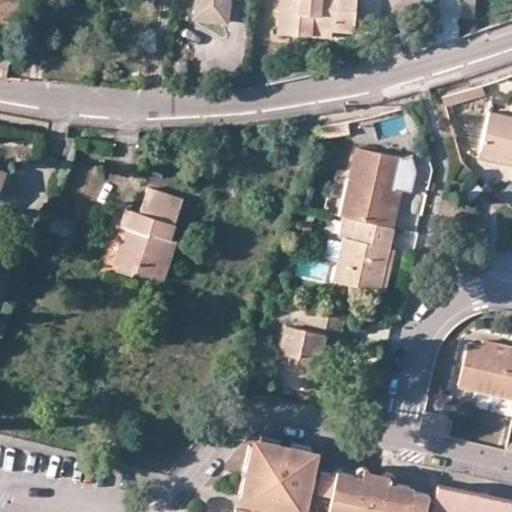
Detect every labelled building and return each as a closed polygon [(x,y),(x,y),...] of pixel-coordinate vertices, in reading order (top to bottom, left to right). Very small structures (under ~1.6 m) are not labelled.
[(198,0),(197,18),(231,22),(233,0),(198,0)] [(277,0),(276,31),(311,34),(311,28),(331,29),(352,30),(353,0),(277,0)] [(331,37),(331,29),(311,28),(311,34),(311,35),(331,37)] [(511,116),(487,112),(478,154),(511,161),(511,116)] [(404,158),(355,148),(340,216),(342,216),(393,227),(399,203),(394,202),(400,177),(404,158)] [(20,175),(6,169),(0,184),(14,190),(20,175)] [(394,202),(399,203),(405,178),(400,177),(394,202)] [(456,195),(465,204),(479,189),(470,181),(456,195)] [(147,188),(139,212),(125,207),(117,234),(123,236),(113,265),(162,280),(175,241),(169,239),(182,198),(147,188)] [(70,237),(75,220),(48,213),(43,231),(70,237)] [(338,237),(343,237),(333,280),(379,290),(388,248),(393,227),(342,216),(338,237)] [(394,250),(388,248),(379,290),(384,291),(394,250)] [(297,327),(284,324),(271,382),(313,391),(319,364),(326,334),(331,335),(339,337),(344,313),(302,304),(297,327)] [(319,364),(324,366),(331,335),(326,334),(319,364)] [(466,341),(457,385),(511,397),(511,346),(481,340),(479,345),(466,341)] [(442,434),(446,413),(422,407),(417,429),(442,434)] [(320,470),(317,479),(312,478),(316,460),(305,458),(306,448),(261,438),(259,448),(248,446),(238,493),(249,496),(246,506),(275,511),(511,511),(511,498),(437,483),(438,476),(437,476),(430,480),(415,490),(412,490),(409,485),(388,481),(389,475),(376,471),(363,469),(361,475),(340,471),(335,473),(320,470)]
